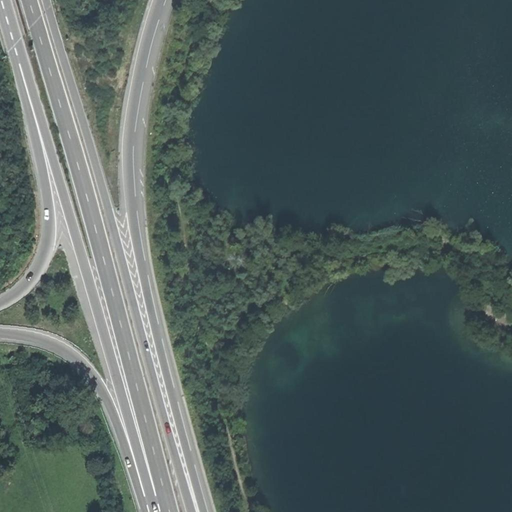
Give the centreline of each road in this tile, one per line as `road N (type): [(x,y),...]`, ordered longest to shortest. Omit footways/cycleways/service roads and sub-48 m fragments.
road 1 (trunk): [(25,0),(169,511)]
road 2 (trunk): [(188,481),(42,0)]
road 3 (trunk): [(188,481),(127,201),(128,116),(157,0)]
road 4 (trunk): [(28,102),(62,187),(149,493)]
road 5 (trunk): [(0,334),(47,341),(83,364),(149,493)]
road 6 (trunk): [(28,102),(48,235),(36,268),(0,301)]
